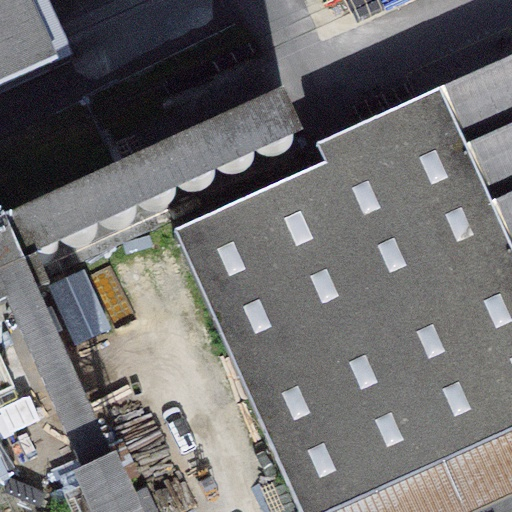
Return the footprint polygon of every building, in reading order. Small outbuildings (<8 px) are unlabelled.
[(0,0),(0,92),(70,61),(57,32),(50,17),(41,0),(0,0)] [(172,237),(296,511),(346,511),(511,437),(511,62),(314,151),(323,170),(172,237)] [(0,396),(12,391),(0,363),(0,286),(23,276),(309,146),(293,111),(282,116),(280,113),(160,167),(152,150),(53,194),(58,203),(28,217),(26,213),(0,225),(0,396)] [(23,276),(0,286),(0,326),(83,511),(84,511),(102,504),(122,495),(23,276)] [(489,511),(511,502),(511,437),(346,511),(489,511)] [(84,511),(129,511),(122,495),(102,504),(84,511)]
